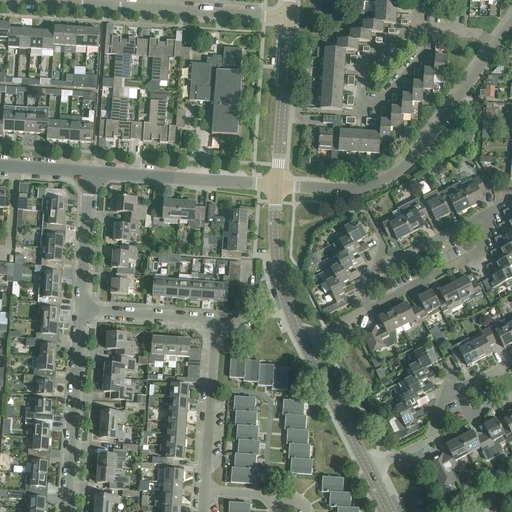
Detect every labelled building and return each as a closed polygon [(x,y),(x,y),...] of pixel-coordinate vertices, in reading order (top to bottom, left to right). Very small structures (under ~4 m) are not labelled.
[(376,2),(375,13),(396,14),(397,4),(376,2)] [(395,24),(396,14),(375,13),(375,20),(372,20),(372,22),(372,23),(383,23),(395,24)] [(359,32),(371,32),(383,33),(383,23),(372,23),(372,22),(363,21),(362,29),(359,29),(359,31),(359,32)] [(10,24),(0,23),(0,42),(8,43),(9,29),(10,30),(10,24)] [(64,47),(66,28),(54,27),(54,33),(53,46),(54,46),(53,51),(53,52),(64,53),(64,47)] [(66,28),(64,47),(76,47),(77,29),(66,28)] [(21,30),(10,30),(9,29),(8,43),(8,48),(19,49),(21,30)] [(88,29),(77,29),(76,47),(87,48),(88,29)] [(100,30),(88,29),(87,48),(98,49),(100,30)] [(32,31),(21,30),(19,49),(30,50),(32,31)] [(370,42),(371,32),(359,32),(359,31),(350,30),(350,38),(347,38),(346,40),(346,41),(358,42),(370,42)] [(30,50),(42,51),(43,32),(32,31),(30,50)] [(54,33),(43,32),(42,51),(41,57),(52,58),(53,52),(53,51),(54,46),(53,46),(54,33)] [(115,55),(113,88),(121,89),(122,83),(124,42),(120,41),(121,37),(112,37),(112,38),(106,37),(104,55),(115,55)] [(136,56),(142,56),(144,40),(138,40),(138,38),(129,38),(128,42),(124,42),(122,83),(124,83),(124,79),(130,80),(132,56),(136,57),(136,56)] [(149,40),(144,40),(142,56),(148,56),(148,58),(153,58),(151,81),(160,82),(162,44),(158,44),(158,40),(150,39),(149,40)] [(166,44),(162,44),(160,82),(159,89),(166,89),(167,82),(168,82),(169,59),(174,59),(174,58),(180,59),(180,58),(181,53),(181,48),(181,43),(175,42),(175,41),(167,40),(166,44)] [(334,50),(345,51),(357,51),(358,42),(346,41),(346,40),(337,40),(337,47),(334,47),(334,49),(334,50)] [(180,58),(189,59),(189,48),(181,48),(181,53),(180,58)] [(241,68),(242,68),(242,67),(240,67),(242,50),(243,50),(243,49),(224,48),(223,59),(207,58),(207,65),(190,64),(192,64),(191,81),(189,81),(191,82),(189,101),(214,102),(211,135),(237,137),(237,136),(236,136),(236,128),(238,128),(239,118),(237,118),(238,110),(239,110),(240,100),(238,100),(239,92),(241,92),(241,82),(240,82),(240,74),(242,74),(242,73),(240,73),(241,68)] [(321,57),(321,59),(344,61),(345,51),(334,50),(334,49),(325,49),(324,57),(321,57)] [(435,56),(434,70),(433,76),(434,76),(444,77),(445,57),(435,56)] [(344,71),(344,61),(321,59),(321,60),(324,61),(323,69),(344,71)] [(343,81),(344,71),(323,69),(323,77),(319,77),(319,79),(343,81)] [(433,76),(434,70),(424,69),(423,82),(422,89),(423,89),(433,90),(434,76),(433,76)] [(29,74),(28,80),(28,85),(39,86),(40,81),(34,80),(35,74),(29,74)] [(51,87),(62,87),(62,82),(58,82),(59,75),(52,75),(51,82),(51,87)] [(6,76),(6,78),(6,84),(17,84),(17,79),(18,77),(6,76)] [(84,76),(84,84),(84,89),(96,89),(96,77),(84,76)] [(342,91),(343,81),(319,79),(319,80),(323,81),(322,89),(342,91)] [(413,82),(412,95),(412,102),(422,103),(423,89),(422,89),(423,82),(413,82)] [(121,89),(113,88),(111,121),(100,120),(99,137),(105,138),(105,139),(114,140),(114,136),(118,136),(121,89)] [(131,140),(137,140),(138,123),(127,122),(129,89),(121,89),(118,136),(122,136),(122,140),(131,141),(131,140)] [(318,97),(318,99),(342,101),(342,91),(322,89),(321,97),(318,97)] [(84,93),(83,98),(83,101),(95,102),(95,94),(84,93)] [(412,102),(412,95),(402,94),(401,108),(401,115),(411,116),(412,102)] [(341,111),(342,101),(318,99),(318,100),(321,101),(320,109),(341,111)] [(152,138),(156,139),(158,101),(150,100),(149,124),(138,123),(137,140),(143,140),(143,142),(151,142),(152,138)] [(167,102),(158,101),(156,139),(160,139),(160,143),(168,143),(168,142),(175,143),(176,127),(170,126),(170,125),(165,125),(167,102)] [(3,119),(2,132),(3,132),(14,133),(15,107),(4,107),(4,113),(3,119)] [(27,108),(15,107),(14,133),(25,133),(27,108)] [(36,134),(47,135),(48,122),(49,116),(48,116),(49,108),(38,107),(38,109),(36,134)] [(401,123),(401,115),(401,108),(391,107),(390,121),(390,128),(400,128),(401,123)] [(38,109),(27,108),(25,133),(36,134),(38,109)] [(185,125),(186,110),(178,110),(178,125),(185,125)] [(89,119),(82,118),(80,143),(92,144),(94,112),(89,112),(89,119)] [(59,122),(58,141),(69,142),(71,123),(70,123),(71,116),(60,116),(59,122)] [(71,116),(70,123),(71,123),(69,142),(80,143),(82,118),(82,117),(71,116)] [(319,150),(338,151),(339,131),(340,117),(323,116),(323,123),(333,124),(332,130),(326,130),(326,131),(322,131),(323,130),(320,130),(320,129),(318,150),(319,150)] [(390,141),(390,128),(390,121),(380,120),(380,134),(379,141),(380,141),(390,141)] [(47,141),(58,141),(59,122),(48,122),(47,135),(47,141)] [(400,128),(400,130),(404,131),(404,134),(410,135),(410,128),(404,127),(405,123),(401,123),(400,128)] [(349,132),(339,131),(338,151),(346,152),(346,155),(348,155),(349,132)] [(359,132),(349,132),(348,155),(350,155),(350,152),(358,153),(359,132)] [(366,156),(368,157),(370,133),(359,132),(358,153),(367,153),(366,156)] [(379,154),(380,141),(379,141),(380,134),(370,133),(368,157),(370,157),(370,153),(379,154)] [(459,188),(461,192),(462,191),(470,208),(483,201),(480,195),(486,192),(479,178),(459,188)] [(414,179),(409,182),(412,188),(417,185),(414,179)] [(51,200),(50,212),(65,214),(66,201),(68,201),(68,195),(64,191),(46,189),(45,200),(51,200)] [(440,198),(447,212),(453,209),(457,215),(470,208),(462,191),(461,192),(455,195),(453,191),(451,189),(449,189),(447,190),(446,192),(446,194),(440,197),(440,198)] [(449,214),(447,212),(440,198),(440,197),(437,191),(424,198),(425,201),(419,204),(426,218),(432,215),(435,221),(449,214)] [(28,195),(19,194),(18,210),(27,211),(27,207),(28,195)] [(130,220),(139,220),(152,221),(152,219),(153,216),(146,216),(146,208),(136,207),(136,200),(117,198),(116,212),(131,213),(130,220)] [(398,209),(402,218),(402,217),(411,234),(424,227),(421,221),(426,218),(419,204),(417,199),(398,209)] [(153,204),(153,216),(152,219),(163,219),(163,220),(178,221),(179,203),(179,204),(171,203),(171,202),(164,202),(164,207),(160,207),(160,205),(153,204)] [(204,229),(204,225),(204,224),(205,208),(198,208),(198,210),(195,209),(195,204),(188,203),(188,205),(180,204),(180,203),(179,203),(178,221),(188,221),(188,227),(199,231),(199,228),(204,229)] [(224,226),(246,227),(247,214),(231,213),(231,219),(214,218),(215,205),(209,205),(207,225),(214,225),(224,226)] [(508,223),(509,223),(511,221),(511,215),(511,216),(508,209),(502,212),(508,223)] [(64,226),(65,214),(50,212),(50,213),(45,212),(43,231),(66,232),(66,226),(64,226)] [(402,217),(402,218),(396,221),(394,217),(381,223),(388,238),(394,235),(397,241),(411,234),(402,217)] [(139,220),(130,220),(127,219),(126,226),(115,225),(114,241),(129,242),(130,233),(137,234),(139,220)] [(504,237),(505,236),(511,232),(511,221),(509,223),(511,228),(507,230),(504,223),(498,225),(504,237)] [(344,228),(348,237),(358,254),(358,255),(369,249),(366,243),(359,247),(357,243),(362,240),(361,239),(366,236),(360,224),(355,227),(353,223),(344,228)] [(203,237),(210,238),(211,230),(214,230),(214,225),(207,225),(204,225),(204,229),(203,237)] [(230,233),(229,239),(245,240),(246,227),(224,226),(223,232),(230,233)] [(65,238),(66,232),(43,231),(42,249),(47,249),(62,250),(63,238),(65,238)] [(511,232),(505,236),(507,241),(503,243),(499,236),(494,239),(500,250),(511,244),(511,232)] [(208,257),(210,238),(203,237),(203,246),(202,255),(202,257),(208,257)] [(353,257),(358,254),(348,237),(339,241),(344,250),(353,268),(365,263),(362,257),(355,261),(353,257)] [(245,240),(229,239),(223,239),(222,244),(221,258),(237,259),(238,253),(244,253),(245,240)] [(496,264),(511,255),(511,244),(500,250),(503,255),(499,257),(495,250),(490,253),(496,264)] [(131,248),(121,247),(121,253),(113,252),(112,268),(117,268),(117,269),(119,269),(127,269),(128,260),(136,261),(137,248),(131,248)] [(42,259),(41,267),(63,269),(63,262),(61,262),(62,250),(47,249),(46,259),(42,259)] [(348,270),(353,268),(344,250),(334,255),(339,264),(348,281),(349,282),(360,276),(357,271),(350,274),(348,270)] [(312,254),(307,269),(317,264),(312,254)] [(511,255),(496,264),(499,269),(495,271),(491,264),(486,266),(491,278),(492,277),(510,269),(511,272),(511,255)] [(326,271),(331,279),(335,277),(344,296),(344,295),(355,290),(353,284),(346,288),(343,284),(348,281),(339,264),(326,271)] [(45,273),(44,285),(60,286),(61,274),(63,274),(63,269),(41,267),(35,266),(34,273),(45,273)] [(511,272),(510,269),(492,277),(495,282),(491,284),(488,279),(482,282),(488,294),(494,291),(493,289),(504,283),(507,288),(511,285),(511,272)] [(165,298),(167,281),(167,276),(149,274),(149,279),(147,295),(148,295),(148,293),(153,293),(153,297),(153,296),(160,296),(160,298),(165,298)] [(110,294),(128,296),(129,288),(133,289),(134,276),(116,275),(116,280),(111,280),(110,294)] [(191,278),(190,299),(197,299),(197,300),(202,301),(202,300),(204,277),(204,275),(198,275),(198,278),(191,278)] [(204,277),(202,300),(209,300),(209,301),(214,302),(215,300),(214,300),(216,284),(216,278),(204,277)] [(228,286),(239,287),(239,281),(228,280),(228,277),(223,277),(223,285),(216,284),(214,300),(215,300),(221,301),(221,302),(227,303),(227,298),(227,292),(228,286)] [(349,304),(344,295),(344,296),(335,277),(331,279),(320,285),(325,293),(330,291),(337,304),(327,308),(330,314),(349,304)] [(466,278),(452,284),(463,305),(476,298),(476,299),(482,295),(475,281),(469,284),(466,278)] [(179,282),(167,281),(165,298),(165,297),(172,297),(172,299),(177,299),(179,282)] [(184,300),(190,300),(191,283),(191,282),(179,282),(177,299),(178,299),(178,298),(184,298),(184,300)] [(450,311),(463,305),(452,284),(439,291),(442,298),(437,301),(442,311),(441,311),(443,315),(450,312),(450,311)] [(39,295),(38,303),(60,305),(61,299),(59,299),(60,286),(44,285),(44,295),(39,295)] [(429,318),(441,311),(442,311),(437,301),(432,291),(418,298),(421,304),(415,307),(423,322),(429,318)] [(43,310),(42,322),(57,323),(58,311),(60,311),(60,305),(38,303),(38,310),(43,310)] [(417,325),(423,322),(415,307),(410,310),(407,304),(393,311),(402,327),(408,324),(411,327),(416,324),(417,325)] [(396,330),(402,327),(393,311),(379,318),(382,325),(376,329),(375,327),(362,333),(372,353),(386,346),(388,348),(397,344),(396,330)] [(478,314),(470,318),(474,326),(482,321),(478,314)] [(504,319),(486,328),(494,344),(500,341),(503,348),(511,343),(511,334),(507,324),(504,319)] [(36,340),(58,341),(58,335),(56,335),(57,323),(42,322),(41,335),(36,334),(36,340)] [(489,347),(494,344),(486,328),(480,331),(483,338),(471,344),(480,360),(492,354),(489,347)] [(126,343),(126,335),(107,334),(106,349),(120,350),(119,356),(134,357),(135,344),(126,343)] [(442,334),(435,338),(438,345),(442,346),(445,335),(442,334)] [(164,363),(165,338),(165,340),(158,339),(158,338),(153,338),(151,355),(149,355),(149,365),(154,365),(154,368),(162,368),(163,363),(164,363)] [(170,339),(165,338),(164,363),(169,363),(169,362),(176,363),(176,357),(177,357),(178,339),(177,339),(177,340),(170,340),(170,339)] [(40,347),(39,359),(55,360),(55,347),(57,347),(58,341),(36,340),(26,339),(26,347),(35,348),(35,346),(40,347)] [(177,357),(189,358),(189,355),(189,349),(190,340),(189,340),(189,341),(183,341),(183,340),(178,339),(177,357)] [(480,360),(471,344),(469,339),(450,349),(457,363),(463,360),(467,367),(480,360)] [(407,356),(412,365),(418,362),(427,380),(427,381),(439,375),(436,369),(428,373),(426,369),(431,366),(431,365),(437,361),(432,350),(433,349),(433,348),(426,351),(426,352),(425,353),(423,349),(407,356)] [(243,379),(245,358),(237,357),(237,359),(232,359),(232,357),(231,357),(229,378),(236,378),(237,376),(242,376),(242,379),(243,379)] [(378,357),(370,361),(374,369),(383,365),(378,357)] [(246,358),(245,358),(243,379),(243,382),(250,382),(251,380),(256,380),(256,383),(258,383),(259,362),(251,361),(251,363),(246,363),(246,361),(245,361),(246,358)] [(54,372),(55,360),(39,359),(38,371),(34,371),(33,376),(33,377),(55,378),(56,372),(54,372)] [(105,364),(104,379),(124,380),(124,373),(134,374),(135,360),(120,359),(119,365),(105,364)] [(270,387),(272,387),(273,366),(265,365),(265,367),(260,367),(260,365),(260,362),(259,362),(258,383),(257,386),(265,386),(265,384),(270,384),(270,387)] [(408,367),(404,369),(408,378),(413,376),(422,393),(423,394),(434,388),(431,383),(424,386),(422,382),(427,380),(418,362),(412,365),(408,367)] [(274,366),(273,366),(272,387),(271,390),(279,390),(279,388),(285,388),(284,391),(286,391),(288,370),(279,369),(279,371),(274,371),(274,369),(274,366)] [(55,384),(55,378),(33,377),(33,376),(24,376),(23,383),(33,384),(33,383),(37,383),(36,395),(52,396),(53,384),(55,384)] [(422,393),(413,376),(408,378),(398,384),(402,393),(409,389),(418,407),(418,408),(430,402),(427,396),(419,400),(417,396),(422,393)] [(123,387),(124,380),(104,379),(103,392),(117,393),(117,400),(132,401),(133,388),(123,387)] [(170,397),(188,399),(188,398),(187,398),(187,392),(188,392),(189,386),(171,385),(170,397)] [(399,394),(404,403),(413,421),(414,421),(425,416),(422,410),(415,414),(413,410),(418,407),(409,389),(402,393),(399,394)] [(170,397),(169,410),(187,411),(186,411),(186,404),(188,404),(188,399),(170,397)] [(233,411),(254,413),(255,406),(252,406),(253,400),(255,401),(255,399),(234,397),(234,406),(236,406),(235,411),(233,411)] [(52,402),(36,401),(31,401),(31,410),(30,410),(29,410),(28,411),(27,411),(27,412),(26,413),(26,420),(30,420),(30,419),(52,421),(53,415),(51,415),(52,402)] [(282,416),(285,416),(306,417),(303,417),(303,416),(301,416),(302,411),(304,411),(304,402),(283,401),(283,403),(286,403),(285,409),(283,408),(282,416)] [(384,402),(378,405),(379,407),(382,414),(391,409),(389,406),(387,407),(384,402)] [(408,423),(413,421),(404,403),(395,408),(400,419),(394,422),(400,433),(392,436),(395,442),(400,440),(418,430),(416,425),(410,427),(408,423)] [(6,406),(5,417),(14,418),(15,407),(6,406)] [(187,411),(169,410),(168,422),(186,423),(185,423),(185,416),(187,416),(187,411)] [(257,413),(254,413),(233,411),(233,412),(236,412),(235,420),(237,420),(237,425),(235,425),(235,426),(256,427),(256,421),(254,420),(254,415),(257,415),(257,413)] [(101,425),(116,426),(117,420),(124,420),(125,414),(102,412),(101,425)] [(511,415),(503,420),(507,427),(502,430),(505,436),(504,436),(507,441),(509,444),(511,442),(511,415)] [(306,426),(306,417),(285,416),(285,417),(288,417),(287,423),(285,423),(284,430),(287,430),(308,432),(308,431),(305,431),(303,430),(304,425),(306,426)] [(30,419),(30,420),(30,426),(34,426),(34,438),(49,439),(50,427),(52,427),(52,421),(30,419)] [(500,444),(507,441),(504,436),(505,436),(502,430),(496,419),(483,426),(487,433),(482,436),(493,459),(499,456),(501,454),(502,452),(502,449),(500,444)] [(168,422),(168,434),(185,436),(185,435),(184,435),(185,428),(186,428),(186,423),(168,422)] [(124,427),(116,426),(101,425),(100,438),(123,440),(124,427)] [(236,440),(257,442),(258,435),(255,435),(255,429),(258,429),(258,428),(256,427),(235,426),(237,426),(236,434),(239,434),(238,440),(236,440)] [(286,445),(289,445),(310,447),(310,446),(307,446),(307,445),(305,445),(306,440),(308,440),(308,432),(287,430),(287,432),(290,432),(289,438),(287,438),(286,445)] [(151,433),(146,433),(143,432),(142,445),(147,445),(148,437),(150,438),(151,433)] [(472,432),(460,438),(468,454),(480,448),(483,453),(482,453),(486,461),(488,461),(493,459),(482,436),(476,439),(472,432)] [(185,441),(185,436),(168,434),(167,447),(184,448),(184,447),(183,447),(184,441),(185,441)] [(28,450),(28,456),(50,458),(50,451),(48,451),(49,439),(34,438),(33,451),(28,450)] [(449,452),(443,456),(450,470),(457,466),(455,462),(468,454),(460,438),(446,445),(449,452)] [(235,454),(235,455),(256,456),(259,457),(259,449),(256,449),(257,443),(259,444),(260,442),(257,442),(236,440),(236,441),(238,441),(238,448),(240,449),(240,454),(237,454),(235,454)] [(310,447),(289,445),(289,446),(292,447),(291,452),(289,452),(288,459),(291,460),(312,461),(312,460),(309,460),(307,460),(308,455),(310,455),(310,447)] [(184,453),(184,448),(167,447),(160,446),(159,451),(166,452),(166,458),(152,458),(152,464),(154,464),(162,465),(172,465),(173,459),(184,460),(182,460),(183,453),(184,453)] [(122,471),(122,463),(126,464),(127,451),(123,451),(113,450),(113,456),(99,455),(98,469),(115,470),(122,471)] [(456,481),(450,470),(443,456),(442,454),(428,461),(442,489),(456,481)] [(256,458),(256,456),(235,455),(234,463),(237,463),(236,468),(234,468),(232,468),(232,469),(253,470),(255,471),(256,463),(253,463),(253,457),(256,458)] [(32,462),(31,474),(46,475),(47,463),(49,463),(50,458),(28,456),(27,462),(32,462)] [(312,469),(312,461),(291,460),(291,461),(294,461),(293,467),(291,467),(290,474),(311,475),(311,474),(309,474),(310,469),(312,469)] [(1,461),(0,468),(8,469),(8,461),(1,461)] [(111,484),(110,490),(123,491),(124,491),(125,479),(115,478),(115,470),(98,469),(97,483),(111,484)] [(253,472),(253,470),(232,469),(231,476),(233,477),(233,482),(231,482),(231,483),(252,485),(252,477),(250,477),(250,471),(253,472)] [(165,470),(164,483),(182,484),(183,471),(165,470)] [(46,488),(46,475),(31,474),(26,474),(25,492),(25,493),(47,494),(48,488),(46,488)] [(321,492),(330,493),(351,495),(351,494),(343,493),(340,493),(341,488),(343,488),(344,479),(322,478),(322,480),(325,480),(324,485),(322,485),(321,492)] [(163,495),(181,497),(182,484),(164,483),(163,495)] [(25,493),(25,492),(9,491),(9,499),(29,500),(29,511),(44,511),(45,500),(47,500),(47,494),(25,493)] [(351,495),(330,493),(330,494),(332,495),(332,500),(329,500),(329,507),(338,508),(359,510),(359,509),(350,508),(348,508),(348,503),(350,503),(351,495)] [(181,497),(163,495),(163,502),(155,501),(154,507),(162,508),(180,509),(181,497)] [(95,509),(110,510),(111,503),(119,504),(119,498),(96,496),(95,509)] [(249,511),(250,511),(247,511),(248,506),(250,506),(250,504),(229,503),(229,511),(231,511),(230,511),(249,511)]
